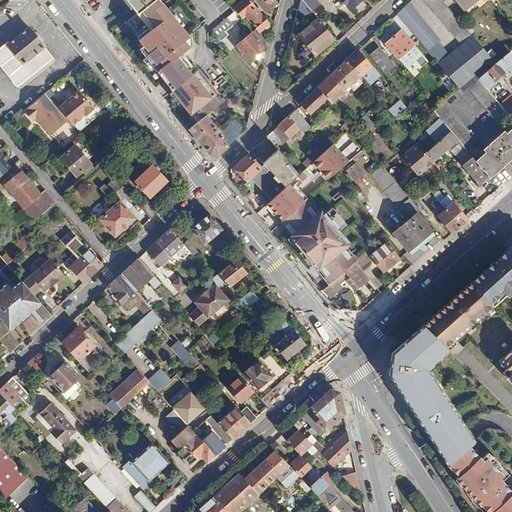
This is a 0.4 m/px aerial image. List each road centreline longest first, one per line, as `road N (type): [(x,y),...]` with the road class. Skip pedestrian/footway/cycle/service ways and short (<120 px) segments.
road 1 (tertiary): [(172,511),(347,348)]
road 2 (primary): [(58,0),(205,182)]
road 3 (primary): [(205,182),(347,348)]
road 4 (tertiary): [(347,348),(506,210)]
road 5 (residential): [(397,0),(256,130)]
road 6 (residential): [(117,265),(0,128)]
road 7 (residential): [(0,374),(117,265)]
road 8 (residential): [(347,348),(377,482)]
road 9 (residential): [(256,130),(290,0)]
road 10 (residential): [(117,265),(205,182)]
